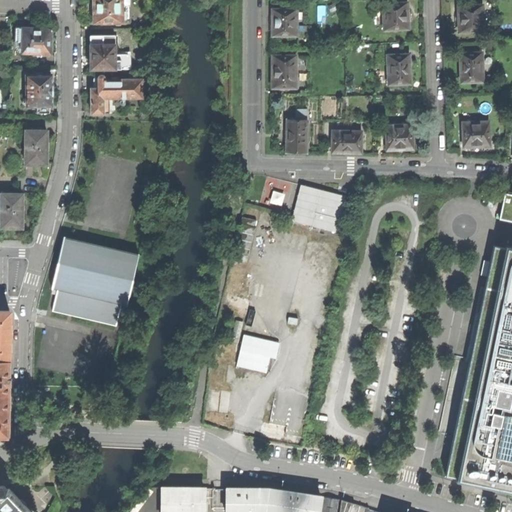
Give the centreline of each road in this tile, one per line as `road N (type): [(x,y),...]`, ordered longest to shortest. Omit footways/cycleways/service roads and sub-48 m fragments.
road 1 (residential): [(67,6),(70,122),(26,296),(25,443)]
road 2 (unclassified): [(25,443),(77,431),(182,436),(253,464),(406,497)]
road 3 (residential): [(253,0),(252,158),(263,165),(439,168)]
road 4 (unclassified): [(466,226),(406,497)]
road 5 (residential): [(439,168),(432,0)]
